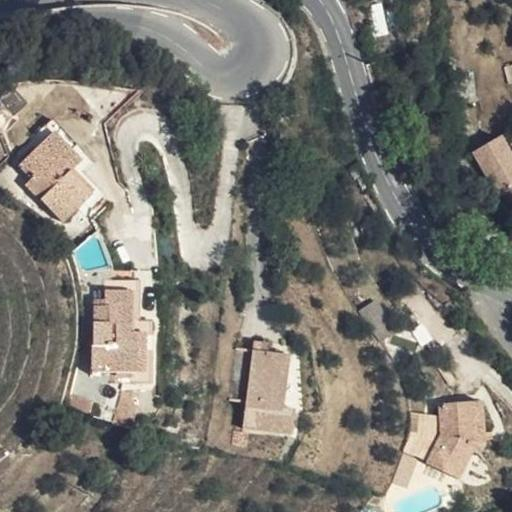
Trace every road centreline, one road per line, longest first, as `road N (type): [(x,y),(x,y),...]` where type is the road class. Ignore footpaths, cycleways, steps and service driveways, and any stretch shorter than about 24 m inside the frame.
road 1 (tertiary): [(207,0),(258,33),(258,54),(240,71),(217,71),(173,32),(139,21),(0,37)]
road 2 (tertiary): [(495,287),(425,245),(399,210),(325,0)]
